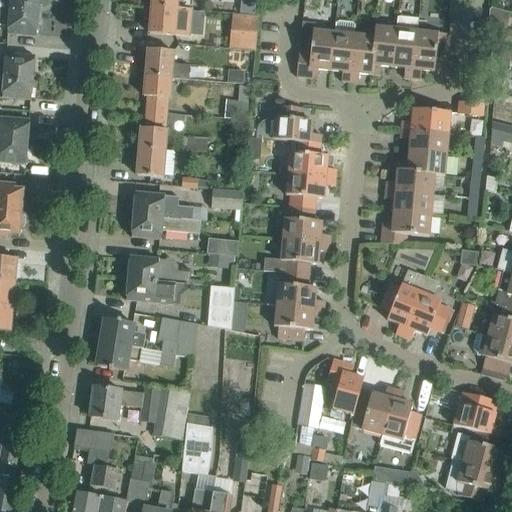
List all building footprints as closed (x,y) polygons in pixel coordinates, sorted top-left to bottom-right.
[(0,15),(38,18),(39,0),(10,0),(10,2),(0,1),(0,15)] [(151,0),(151,9),(177,12),(177,0),(151,0)] [(192,13),(177,12),(151,9),(151,10),(146,10),(145,20),(150,21),(149,35),(190,38),(192,13)] [(0,27),(8,28),(7,36),(36,38),(38,18),(0,15),(0,27)] [(398,18),(397,31),(393,69),(404,70),(403,80),(412,81),(417,33),(418,20),(398,18)] [(341,83),(350,84),(355,36),(353,36),(354,26),(352,23),(338,22),(336,24),(335,34),(334,34),(330,72),(342,73),(341,83)] [(318,71),(330,72),(334,34),(313,32),(313,25),(302,24),(299,53),(296,79),(317,81),(318,71)] [(376,29),(375,38),(371,77),(379,78),(380,68),(393,69),(397,31),(376,29)] [(257,34),(230,32),(229,50),(255,52),(256,42),(257,34)] [(449,36),(417,33),(412,81),(420,82),(421,72),(434,73),(435,61),(447,62),(449,36)] [(355,36),(350,84),(357,85),(358,75),(371,77),(375,38),(355,36)] [(147,51),(145,78),(171,80),(171,79),(188,81),(189,66),(173,65),(174,53),(147,51)] [(0,63),(0,78),(32,81),(34,58),(5,56),(4,64),(0,63)] [(228,71),(227,83),(242,84),(243,72),(228,71)] [(497,77),(494,86),(506,89),(508,81),(497,77)] [(0,91),(2,91),(1,99),(30,102),(32,81),(0,78),(0,91)] [(171,80),(145,78),(143,98),(147,98),(146,112),(167,114),(168,100),(170,100),(171,80)] [(224,119),(232,120),(248,122),(250,87),(238,86),(238,97),(226,96),(224,119)] [(457,116),(483,118),(484,106),(458,104),(457,116)] [(248,133),(247,138),(272,140),(272,141),(295,143),(320,146),(321,137),(311,136),(312,123),(302,122),(303,110),(278,107),(276,119),(274,119),(274,120),(268,119),(262,122),(258,126),(256,133),(248,133)] [(401,123),(400,132),(448,137),(450,114),(412,111),(411,124),(401,123)] [(141,130),(139,153),(165,156),(167,132),(165,132),(166,118),(145,116),(144,130),(141,130)] [(0,142),(27,145),(29,122),(9,120),(0,119),(0,142)] [(511,129),(491,124),(491,147),(502,149),(503,143),(511,145),(511,129)] [(409,141),(408,154),(446,158),(448,137),(400,132),(399,140),(409,141)] [(185,153),(198,154),(207,155),(208,140),(186,138),(185,153)] [(475,157),(483,158),(484,141),(477,140),(475,157)] [(0,142),(0,163),(25,166),(27,145),(0,142)] [(290,155),(288,176),(335,181),(336,172),(326,171),(327,158),(319,157),(320,146),(295,143),(294,155),(290,155)] [(165,156),(139,153),(137,177),(163,179),(165,156)] [(397,164),(396,173),(436,177),(436,178),(444,178),(446,158),(408,154),(407,165),(397,164)] [(474,164),(472,181),(480,181),(482,165),(474,164)] [(385,184),(385,192),(434,197),(436,178),(436,177),(396,173),(395,185),(385,184)] [(289,197),(288,209),(314,212),(315,200),(324,200),(325,188),(335,188),(335,181),(288,176),(286,197),(289,197)] [(485,193),(494,195),(498,180),(486,177),(485,193)] [(181,188),(196,190),(197,181),(182,180),(181,188)] [(472,181),(469,201),(478,202),(480,181),(472,181)] [(0,211),(21,214),(21,211),(23,209),(24,203),(22,201),(23,191),(13,190),(14,186),(0,185),(0,211)] [(211,210),(240,212),(241,193),(212,192),(211,210)] [(394,201),(393,214),(432,218),(434,197),(385,192),(384,201),(394,201)] [(135,195),(133,218),(192,222),(192,221),(193,209),(177,208),(178,198),(135,195)] [(478,202),(469,201),(467,221),(476,222),(478,202)] [(284,220),(282,241),(330,246),(330,238),(320,237),(322,224),(313,223),(314,212),(288,209),(287,220),(284,220)] [(21,214),(0,211),(0,238),(9,239),(9,236),(19,236),(20,227),(22,225),(23,218),(21,216),(21,214)] [(432,218),(393,214),(392,226),(382,225),(380,245),(406,248),(407,237),(430,239),(432,218)] [(192,222),(133,218),(131,239),(160,241),(161,232),(178,234),(199,235),(200,222),(192,221),(192,222)] [(233,258),(234,258),(237,258),(238,243),(208,240),(206,255),(218,256),(233,258)] [(283,274),(283,275),(309,277),(309,265),(318,266),(319,253),(329,254),(330,246),(282,241),(280,260),(264,259),(263,272),(283,274)] [(233,258),(218,256),(216,269),(232,271),(233,258)] [(0,282),(14,284),(17,260),(0,258),(0,282)] [(127,281),(188,286),(189,286),(190,274),(177,273),(178,267),(174,262),(129,258),(127,281)] [(511,275),(503,273),(495,304),(494,306),(511,310),(511,275)] [(278,286),(276,307),(276,308),(324,312),(324,303),(315,303),(316,290),(308,289),(309,277),(283,275),(282,286),(278,286)] [(395,336),(403,339),(427,280),(416,275),(410,290),(401,287),(400,290),(389,286),(379,310),(390,314),(387,322),(399,326),(395,336)] [(427,280),(403,339),(410,342),(414,333),(426,338),(429,330),(440,335),(450,311),(439,306),(440,302),(432,299),(438,284),(427,280)] [(188,286),(127,281),(126,302),(173,307),(180,307),(181,299),(187,292),(188,286)] [(0,282),(0,307),(12,308),(14,284),(0,282)] [(205,329),(230,332),(231,320),(233,301),(234,290),(210,288),(205,329)] [(464,297),(455,294),(452,302),(461,306),(464,297)] [(492,319),(487,338),(511,344),(511,310),(494,306),(495,304),(490,303),(487,317),(492,319)] [(276,308),(276,307),(265,306),(263,327),(274,328),(278,329),(277,340),(303,343),(304,331),(312,332),(313,319),(323,320),(324,312),(276,308)] [(12,308),(0,307),(0,332),(10,333),(12,308)] [(457,316),(454,324),(462,328),(466,319),(457,316)] [(105,320),(100,346),(140,353),(142,340),(130,338),(132,325),(120,323),(120,322),(117,321),(117,322),(105,320)] [(160,355),(174,357),(193,359),(197,325),(161,320),(157,341),(162,342),(160,355)] [(231,320),(230,332),(243,335),(245,321),(231,320)] [(511,344),(487,338),(477,336),(473,350),(478,357),(485,359),(482,370),(481,377),(506,383),(507,377),(510,366),(511,366),(511,344)] [(138,364),(140,353),(100,346),(97,368),(109,370),(109,371),(112,372),(112,370),(124,372),(126,362),(138,364)] [(174,357),(160,355),(158,367),(172,370),(174,357)] [(332,411),(353,417),(360,392),(363,380),(350,376),(353,367),(333,361),(326,386),(338,390),(332,411)] [(433,387),(430,396),(440,399),(443,389),(433,387)] [(361,432),(381,437),(394,390),(386,388),(383,398),(360,392),(353,417),(350,428),(361,430),(361,432)] [(143,395),(93,389),(89,419),(117,422),(119,407),(141,410),(143,395)] [(182,440),(188,393),(160,389),(155,426),(154,437),(182,440)] [(394,390),(381,437),(382,437),(379,447),(410,455),(414,442),(415,442),(421,417),(410,414),(412,406),(399,402),(402,393),(394,390)] [(453,428),(467,432),(499,440),(502,431),(492,428),(495,416),(486,413),(489,402),(464,395),(461,406),(459,406),(453,428)] [(180,473),(197,475),(207,477),(210,454),(212,429),(207,428),(186,426),(180,473)] [(76,431),(73,449),(110,455),(113,438),(76,431)] [(496,451),(499,440),(467,432),(464,442),(468,443),(467,445),(462,465),(508,477),(511,468),(501,465),(504,453),(496,451)] [(0,447),(1,448),(0,454),(0,511),(13,511),(19,482),(12,481),(20,441),(0,436),(0,447)] [(232,483),(234,483),(244,484),(250,438),(237,437),(232,483)] [(313,450),(311,462),(322,464),(325,452),(313,450)] [(508,477),(462,465),(451,462),(445,489),(457,493),(456,496),(482,503),(486,492),(494,494),(497,481),(507,484),(508,477)] [(133,465),(130,480),(141,482),(144,467),(133,465)] [(98,511),(107,469),(94,467),(89,492),(94,493),(93,497),(75,494),(71,511),(98,511)] [(144,467),(141,482),(148,484),(151,468),(144,467)] [(313,467),(311,482),(326,484),(328,469),(313,467)] [(107,469),(98,511),(125,511),(127,506),(108,502),(109,497),(113,498),(118,472),(107,469)] [(373,469),(371,475),(376,476),(375,482),(389,485),(392,473),(373,469)] [(208,511),(212,495),(215,478),(207,477),(197,475),(190,511),(208,511)] [(271,486),(269,503),(278,504),(281,488),(271,486)] [(143,511),(142,511),(171,511),(175,496),(159,493),(155,511),(143,511)] [(212,495),(208,511),(228,511),(231,498),(212,495)] [(380,511),(396,511),(399,498),(383,495),(381,508),(382,508),(380,511)] [(277,511),(278,504),(269,503),(267,511),(277,511)]
